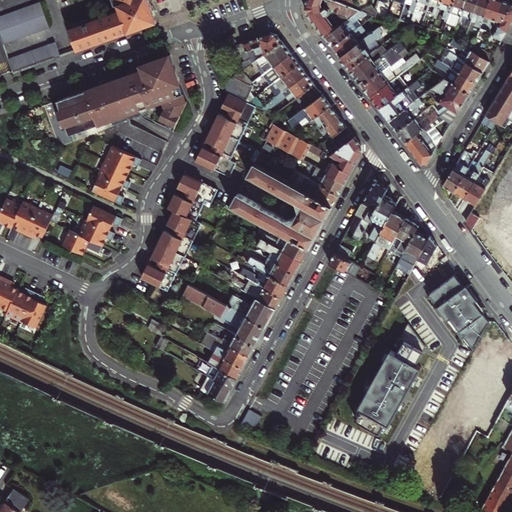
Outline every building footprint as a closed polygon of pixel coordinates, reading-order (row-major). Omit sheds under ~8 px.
[(73,39),(77,51),(83,49),(113,38),(149,25),(158,22),(150,0),(112,0),(115,5),(117,4),(120,10),(88,22),(86,19),(68,25),(70,31),(73,39)] [(338,1),(335,0),(307,0),(306,4),(307,9),(307,12),(325,36),(336,28),(330,20),(332,18),(329,15),(328,17),(326,15),(333,10),(346,15),(348,18),(360,9),(338,1)] [(338,0),(338,1),(360,9),(367,12),(375,16),(377,11),(370,0),(338,0)] [(397,0),(399,1),(394,17),(399,19),(405,0),(397,0)] [(410,0),(408,8),(414,10),(417,0),(410,0)] [(417,0),(414,10),(414,11),(425,15),(428,4),(429,0),(417,0)] [(429,0),(428,4),(434,7),(432,14),(435,15),(434,17),(436,18),(439,8),(442,0),(429,0)] [(442,0),(439,8),(445,10),(442,17),(445,18),(444,21),(447,22),(450,12),(453,0),(442,0)] [(458,24),(466,0),(453,0),(450,12),(456,14),(452,25),(457,26),(458,24)] [(469,27),(474,12),(478,0),(466,0),(458,24),(469,27)] [(478,0),(474,12),(478,13),(474,26),(480,28),(485,16),(489,0),(478,0)] [(489,0),(485,16),(489,17),(485,29),(491,31),(492,29),(493,26),(495,19),(501,0),(489,0)] [(511,3),(508,2),(501,0),(495,19),(501,21),(511,4),(511,3)] [(39,2),(0,16),(0,36),(3,45),(48,28),(39,2)] [(511,4),(501,21),(497,28),(493,35),(490,33),(488,40),(491,42),(495,36),(502,41),(509,29),(511,23),(511,4)] [(329,41),(333,46),(356,28),(352,23),(367,12),(360,9),(348,18),(336,28),(325,36),(329,41)] [(447,22),(446,23),(452,25),(456,14),(450,12),(447,22)] [(346,63),(350,68),(368,55),(363,48),(366,46),(381,34),(380,32),(382,31),(385,31),(391,26),(394,17),(388,15),(386,21),(366,36),(340,55),(346,63)] [(480,28),(485,29),(489,17),(485,16),(480,28)] [(432,30),(436,31),(443,33),(444,31),(445,27),(442,26),(441,27),(434,24),(432,30)] [(340,55),(366,36),(359,26),(356,28),(333,46),(337,51),(340,55)] [(444,31),(443,33),(453,39),(455,34),(451,33),(450,34),(444,31)] [(253,62),(256,59),(282,40),(279,37),(277,34),(274,33),(271,32),(237,45),(242,51),(246,47),(251,54),(247,57),(243,60),(247,66),(253,62)] [(498,46),(502,41),(495,36),(491,42),(498,46)] [(260,66),(258,68),(261,72),(264,71),(265,73),(291,52),(286,45),(282,40),(256,59),(260,66)] [(476,40),(474,46),(485,50),(487,43),(476,40)] [(356,76),(362,84),(379,72),(381,73),(401,57),(398,52),(405,47),(400,41),(386,51),(381,44),(371,52),(368,55),(350,68),(356,76)] [(55,42),(8,59),(14,74),(60,57),(55,42)] [(485,50),(474,46),(472,50),(482,57),(485,50)] [(246,47),(242,51),(247,57),(251,54),(246,47)] [(398,52),(401,57),(408,52),(405,47),(398,52)] [(469,48),(462,59),(483,72),(486,66),(489,61),(482,57),(472,50),(469,48)] [(445,55),(441,61),(477,82),(480,76),(483,72),(462,59),(446,50),(444,54),(445,55)] [(291,52),(265,73),(251,83),(249,85),(252,87),(253,88),(266,78),(271,85),(275,81),(299,63),(295,57),(291,52)] [(428,53),(422,57),(425,61),(432,55),(428,53)] [(171,54),(164,56),(166,61),(167,61),(168,63),(174,61),(171,54)] [(367,91),(371,96),(399,74),(414,63),(420,59),(416,54),(405,62),(401,57),(381,73),(379,72),(362,84),(367,91)] [(87,90),(74,94),(59,100),(62,108),(58,109),(64,127),(68,126),(71,134),(114,119),(143,108),(158,103),(163,101),(166,107),(160,119),(167,122),(176,126),(187,101),(181,98),(176,84),(180,83),(181,83),(174,61),(168,63),(167,61),(166,61),(164,56),(142,64),(144,69),(137,72),(116,79),(101,85),(87,90)] [(417,67),(425,61),(422,57),(420,59),(414,63),(417,67)] [(448,73),(445,78),(470,93),(473,87),(477,82),(441,61),(437,58),(434,64),(448,73)] [(281,94),(307,73),(303,68),(299,63),(275,81),(280,88),(278,90),(281,94)] [(237,79),(249,85),(251,83),(242,70),(233,77),(237,79)] [(511,71),(507,80),(501,90),(495,99),(489,110),(486,114),(497,120),(506,125),(511,116),(509,114),(511,110),(511,71)] [(294,100),(297,97),(315,84),(311,79),(307,73),(281,94),(264,107),(262,108),(268,112),(290,95),(294,100)] [(380,108),(416,80),(412,75),(405,81),(399,74),(371,96),(375,102),(380,108)] [(237,79),(233,77),(225,83),(226,91),(229,93),(246,101),(252,87),(249,85),(237,79)] [(436,102),(438,101),(447,94),(463,104),(467,98),(470,93),(445,78),(427,91),(430,95),(436,102)] [(385,115),(389,120),(417,99),(412,91),(413,92),(422,85),(418,79),(416,80),(380,108),(385,115)] [(180,83),(176,84),(181,98),(187,101),(186,98),(182,87),(180,83)] [(305,108),(323,94),(319,88),(315,84),(297,97),(305,108)] [(393,125),(398,131),(415,118),(422,112),(418,107),(423,103),(421,100),(423,98),(424,99),(430,95),(427,91),(417,99),(389,120),(393,125)] [(246,101),(229,93),(225,101),(222,107),(229,110),(235,113),(232,119),(226,116),(219,113),(216,120),(213,126),(210,131),(206,140),(214,143),(220,146),(216,153),(211,150),(203,146),(202,149),(199,156),(197,160),(230,176),(237,162),(230,159),(256,106),(254,105),(246,101)] [(327,99),(323,94),(305,108),(294,116),(298,122),(310,113),(314,118),(331,105),(327,99)] [(446,105),(450,108),(458,113),(461,108),(463,104),(447,94),(438,101),(446,105)] [(160,107),(145,113),(147,119),(173,131),(174,130),(168,127),(167,122),(160,119),(166,107),(163,101),(158,103),(160,107)] [(158,103),(143,108),(145,113),(160,107),(158,103)] [(332,136),(317,147),(322,150),(324,151),(351,131),(341,118),(331,105),(314,118),(300,128),(303,131),(316,121),(319,124),(321,123),(324,127),(325,127),(332,136)] [(402,136),(405,141),(450,108),(446,105),(438,111),(437,110),(427,117),(419,123),(415,118),(398,131),(402,136)] [(143,108),(114,119),(115,123),(145,113),(143,108)] [(427,163),(439,143),(434,137),(431,139),(426,134),(444,121),(451,125),(458,113),(450,108),(405,141),(414,152),(422,163),(427,163)] [(32,109),(21,113),(23,119),(34,115),(32,109)] [(235,113),(229,110),(226,116),(232,119),(235,113)] [(486,114),(483,120),(494,127),(497,120),(486,114)] [(176,126),(167,122),(168,127),(174,130),(176,126)] [(317,147),(296,135),(293,134),(281,127),(272,122),(270,127),(273,129),(267,139),(268,139),(273,142),(303,159),(309,150),(319,156),(322,150),(317,147)] [(351,131),(324,151),(331,155),(355,136),(353,134),(351,131)] [(331,155),(324,151),(322,150),(319,156),(327,160),(325,162),(329,164),(330,161),(350,173),(362,152),(362,145),(359,141),(355,136),(331,155)] [(261,151),(267,154),(273,142),(268,139),(262,150),(261,151)] [(220,146),(214,143),(211,150),(216,153),(220,146)] [(492,153),(495,148),(490,144),(487,150),(492,153)] [(113,146),(106,161),(130,172),(132,168),(134,164),(139,166),(142,159),(113,146)] [(455,191),(477,154),(478,152),(475,150),(472,154),(465,149),(443,184),(450,188),(455,191)] [(459,194),(465,197),(480,173),(492,153),(487,150),(486,149),(482,157),(477,154),(455,191),(459,194)] [(261,151),(255,162),(266,168),(269,163),(270,164),(274,158),(267,154),(261,151)] [(106,161),(100,175),(100,176),(123,187),(128,189),(132,182),(126,180),(128,176),(130,172),(106,161)] [(330,161),(329,164),(331,164),(326,173),(345,183),(348,177),(350,173),(330,161)] [(255,162),(248,174),(298,201),(300,210),(296,217),(287,220),(238,192),(231,204),(263,222),(309,248),(317,233),(332,206),(299,188),(266,168),(255,162)] [(476,204),(500,164),(497,162),(492,171),(489,170),(485,177),(480,173),(465,197),(472,202),(476,204)] [(310,179),(317,167),(314,165),(307,177),(310,179)] [(317,167),(310,179),(338,195),(342,189),(345,183),(326,173),(317,167)] [(212,203),(219,189),(190,175),(185,173),(180,184),(178,187),(186,190),(192,193),(189,200),(183,197),(179,195),(175,193),(174,196),(171,203),(169,207),(174,210),(172,214),(169,220),(168,224),(172,226),(175,227),(181,230),(178,236),(172,234),(169,232),(165,230),(163,233),(160,239),(158,244),(157,246),(154,252),(152,257),(159,261),(165,263),(162,270),(156,267),(149,263),(147,266),(144,274),(142,277),(160,286),(160,287),(168,291),(176,273),(177,273),(185,257),(204,220),(198,218),(206,200),(212,203)] [(100,176),(93,191),(122,204),(125,197),(119,195),(121,191),(123,187),(100,176)] [(338,195),(310,179),(307,177),(306,176),(299,188),(332,206),(335,200),(338,195)] [(375,179),(357,213),(364,217),(354,235),(360,239),(371,219),(384,196),(389,187),(382,183),(375,179)] [(192,193),(186,190),(185,192),(183,195),(183,197),(189,200),(192,193)] [(385,196),(384,196),(371,219),(377,222),(372,232),(378,236),(392,210),(396,203),(392,200),(393,199),(390,197),(386,195),(385,196)] [(0,212),(0,230),(3,224),(7,225),(11,228),(13,223),(22,205),(7,198),(0,212)] [(22,205),(13,223),(18,226),(21,227),(19,231),(26,235),(39,207),(24,201),(22,205)] [(94,205),(87,220),(110,231),(112,227),(114,223),(119,226),(123,219),(94,205)] [(39,207),(26,235),(33,238),(35,233),(37,235),(43,237),(54,214),(39,207)] [(392,210),(378,236),(365,260),(372,264),(383,244),(389,248),(395,235),(405,218),(399,214),(392,210)] [(466,221),(472,229),(479,216),(471,212),(466,221)] [(412,221),(405,218),(395,235),(389,248),(395,251),(392,257),(399,261),(416,232),(420,226),(412,221)] [(87,220),(80,235),(103,246),(105,242),(107,238),(112,240),(115,233),(110,231),(87,220)] [(278,241),(275,246),(302,261),(306,254),(309,248),(263,222),(261,227),(265,230),(264,233),(278,241)] [(181,230),(175,227),(174,229),(173,231),(172,234),(178,236),(181,230)] [(70,230),(63,245),(83,255),(85,251),(86,248),(88,248),(100,253),(103,246),(80,235),(70,230)] [(422,235),(416,232),(399,261),(395,269),(400,272),(406,262),(407,262),(408,260),(414,263),(417,259),(427,238),(422,235)] [(433,240),(429,235),(427,238),(417,259),(421,261),(426,264),(437,245),(433,240)] [(268,258),(295,273),(299,267),(302,261),(275,246),(261,239),(258,245),(272,252),(268,258)] [(349,259),(353,251),(340,244),(335,252),(349,259)] [(340,269),(355,277),(361,267),(349,259),(335,252),(333,257),(330,263),(340,269)] [(245,262),(261,270),(262,271),(289,285),(292,279),(295,273),(268,258),(265,264),(251,257),(249,261),(247,259),(245,262)] [(159,261),(156,267),(162,270),(165,263),(159,261)] [(286,291),(289,285),(262,271),(259,277),(242,267),(239,273),(256,283),(282,297),(286,291)] [(473,291),(459,273),(450,280),(431,294),(472,350),(491,316),(473,291)] [(282,297),(256,283),(253,288),(233,277),(230,283),(256,297),(276,308),(279,302),(282,297)] [(12,281),(6,278),(0,290),(0,307),(8,312),(18,290),(19,289),(13,286),(10,285),(12,281)] [(187,285),(181,297),(188,301),(202,308),(204,305),(208,297),(187,285)] [(21,321),(35,292),(29,288),(26,294),(23,292),(18,290),(8,312),(7,314),(21,321)] [(42,295),(35,292),(21,321),(36,328),(48,304),(44,302),(40,300),(42,295)] [(271,317),(276,308),(256,297),(252,304),(233,293),(226,306),(266,327),(271,317)] [(204,305),(219,314),(239,325),(238,327),(235,333),(256,345),(261,336),(266,327),(226,306),(208,297),(204,305)] [(239,325),(219,314),(218,316),(238,327),(239,325)] [(152,318),(147,327),(161,335),(166,326),(152,318)] [(399,356),(392,352),(360,410),(390,426),(412,388),(423,368),(417,365),(427,346),(410,323),(403,337),(408,340),(399,356)] [(228,329),(222,339),(250,355),(253,350),(256,345),(235,333),(228,329)] [(221,339),(208,331),(201,344),(210,349),(214,343),(218,345),(221,339)] [(169,339),(161,335),(156,344),(164,349),(169,339)] [(222,339),(221,339),(218,345),(214,343),(210,349),(215,351),(243,368),(247,361),(250,355),(222,339)] [(240,373),(243,368),(215,351),(212,356),(207,353),(204,359),(237,378),(240,373)] [(193,362),(191,365),(208,375),(232,388),(235,383),(237,378),(204,359),(201,358),(198,364),(193,362)] [(204,388),(202,391),(225,401),(229,394),(232,388),(208,375),(202,387),(204,388)] [(262,417),(249,409),(241,424),(254,430),(262,417)] [(330,412),(311,450),(354,470),(372,432),(330,412)] [(446,450),(421,437),(407,464),(426,474),(430,468),(442,474),(446,466),(439,463),(446,450)] [(504,511),(511,498),(511,455),(483,509),(487,511),(504,511)] [(0,508),(0,511),(20,511),(29,500),(13,489),(4,503),(0,508)]
